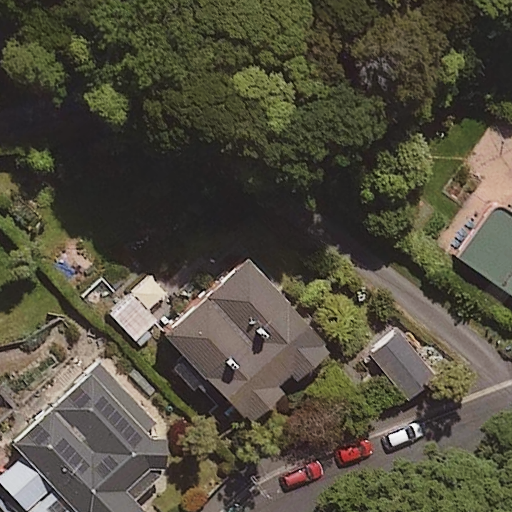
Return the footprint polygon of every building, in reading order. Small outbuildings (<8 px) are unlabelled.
[(511,222),(499,213),(461,265),(511,302),(511,222)] [(167,346),(248,434),(327,362),(245,273),(167,346)] [(166,299),(147,277),(107,313),(133,342),(155,322),(148,314),(166,299)] [(432,385),(397,341),(372,362),(406,406),(432,385)] [(145,421),(92,365),(0,453),(0,506),(5,511),(133,511),(125,503),(167,463),(135,430),(145,421)]
